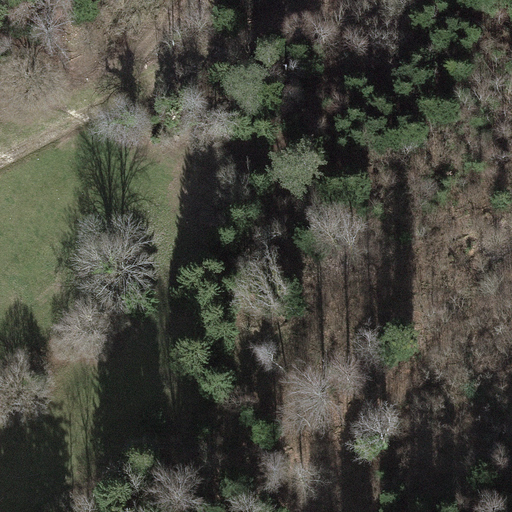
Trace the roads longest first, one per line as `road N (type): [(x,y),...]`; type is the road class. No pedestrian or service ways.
road 1 (track): [(0,165),(330,0)]
road 2 (track): [(511,231),(364,431),(291,511)]
